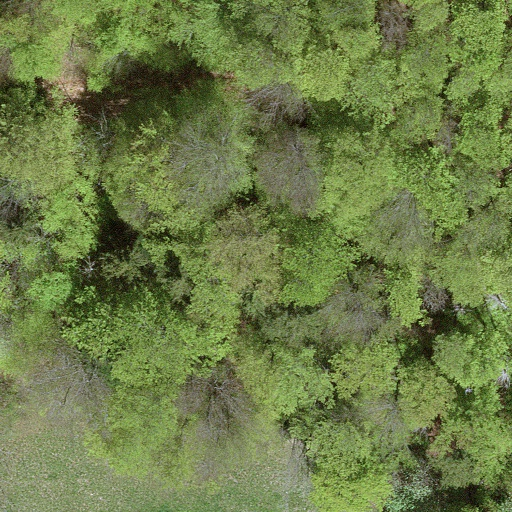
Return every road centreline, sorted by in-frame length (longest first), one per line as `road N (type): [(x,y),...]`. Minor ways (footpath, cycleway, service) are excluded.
road 1 (track): [(0,86),(218,79),(511,103)]
road 2 (track): [(0,372),(205,424),(369,511)]
